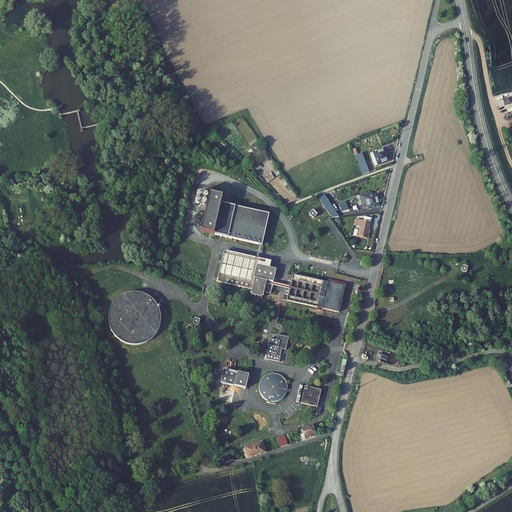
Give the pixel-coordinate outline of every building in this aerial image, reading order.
[(502,99),(504,106),(510,104),(508,97),(502,99)] [(387,149),(375,154),(378,164),(391,159),(387,149)] [(364,174),(370,172),(364,158),(359,160),(364,174)] [(210,194),(202,231),(262,245),(269,215),(221,204),(223,197),(210,194)] [(363,198),(362,195),(355,197),(359,207),(365,205),(366,209),(379,206),(375,194),(363,198)] [(324,205),(331,218),(339,217),(331,203),(324,205)] [(366,239),(370,223),(361,220),(356,237),(366,239)] [(270,262),(224,250),(216,280),(250,289),(248,294),(250,294),(249,296),(260,299),(261,297),(264,297),(265,293),(269,294),(275,270),(268,268),(270,262)] [(286,302),(337,316),(344,291),(293,277),(286,302)] [(121,298),(114,305),(108,323),(112,333),(120,341),(125,343),(131,340),(132,340),(133,343),(138,344),(142,343),(142,341),(146,342),(146,340),(149,339),(147,334),(152,336),(149,333),(155,331),(153,329),(146,331),(152,326),(150,323),(151,320),(153,320),(159,314),(159,313),(154,300),(133,293),(121,298)] [(152,299),(158,304),(162,300),(156,294),(152,299)] [(271,347),(267,359),(280,362),(283,350),(287,351),(290,338),(279,335),(278,341),(271,339),(269,346),(271,347)] [(336,372),(336,375),(343,377),(347,361),(343,360),(340,372),(336,372)] [(225,370),(221,383),(246,389),(249,376),(225,370)] [(260,393),(261,395),(262,397),(263,398),(265,400),(266,400),(267,401),(269,402),(270,402),(272,403),(275,403),(277,402),(279,402),(281,401),(283,400),(283,399),(285,398),(285,397),(286,395),(287,394),(288,392),(288,391),(288,389),(288,387),(288,385),(288,384),(287,383),(286,382),(285,380),(284,378),(283,377),(281,376),(280,376),(278,375),(276,374),(275,374),(273,374),(271,374),(270,375),(268,375),(267,376),(265,377),(263,378),(263,379),(262,381),(261,382),(260,383),(260,384),(260,386),(259,388),(259,390),(260,391),(260,393)] [(302,404),(317,408),(321,392),(306,389),(302,404)] [(305,442),(318,438),(315,428),(303,431),(305,436),(303,436),(305,442)] [(281,449),(289,447),(285,436),(277,438),(281,449)] [(230,445),(232,439),(223,437),(221,443),(230,445)] [(249,458),(267,453),(263,442),(246,448),(249,458)] [(220,457),(222,464),(234,461),(231,453),(220,457)]
